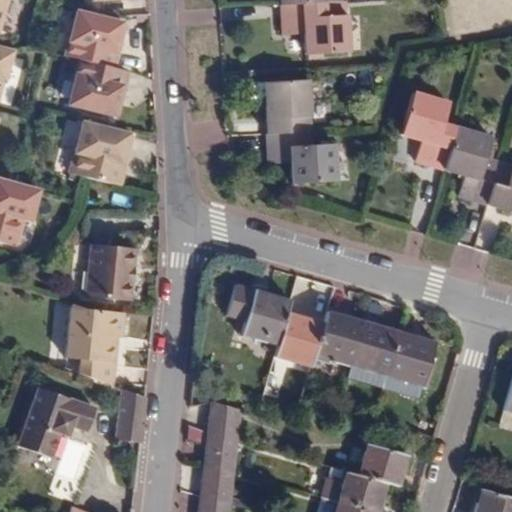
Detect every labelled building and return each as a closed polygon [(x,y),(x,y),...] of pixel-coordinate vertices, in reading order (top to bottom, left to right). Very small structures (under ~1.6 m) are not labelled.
[(342,1),(281,4),(283,35),(304,34),(305,55),(349,53),(347,0),(342,1)] [(120,38),(124,23),(75,12),(64,57),(78,60),(113,68),(117,52),(113,51),(116,37),(120,38)] [(0,89),(10,52),(0,49),(0,89)] [(122,89),(127,72),(113,68),(78,60),(67,105),(115,117),(119,102),(115,101),(118,88),(122,89)] [(264,81),(267,134),(311,130),(307,77),(264,81)] [(444,169),(456,128),(443,124),(449,104),(413,94),(400,135),(421,141),(416,162),(444,169)] [(126,150),(130,135),(80,123),(68,173),(118,186),(123,164),(119,163),(123,149),(126,150)] [(492,138),(456,128),(444,169),(466,176),(460,197),(487,205),(499,163),(486,160),(492,138)] [(311,130),(267,134),(269,164),(291,162),(293,184),(336,181),(332,143),(312,144),(311,130)] [(487,205),(511,211),(511,166),(499,163),(487,205)] [(28,220),(36,191),(0,180),(0,243),(14,247),(22,218),(28,220)] [(132,251),(88,248),(84,298),(129,301),(130,281),(128,281),(129,271),(131,271),(132,251)] [(276,347),(285,313),(289,301),(251,291),(238,336),(276,347)] [(225,301),(222,318),(238,320),(241,303),(225,301)] [(83,311),(68,306),(63,354),(75,355),(73,373),(110,385),(112,361),(108,360),(110,335),(118,336),(120,314),(83,311)] [(312,357),(348,368),(361,323),(325,312),(322,324),(312,357)] [(285,313),(276,347),(272,359),(309,369),(312,357),(322,324),(285,313)] [(396,333),(361,323),(348,368),(383,377),(396,333)] [(432,343),(396,333),(383,377),(420,388),(432,343)] [(511,413),(511,372),(501,411),(511,413)] [(94,406),(38,386),(16,446),(49,457),(58,431),(66,434),(70,424),(85,431),(94,406)] [(144,397),(121,389),(115,439),(139,441),(144,397)] [(227,511),(238,410),(208,403),(196,511),(227,511)] [(362,446),(353,476),(384,484),(396,487),(404,457),(362,446)] [(180,485),(195,488),(198,469),(184,466),(180,485)] [(368,511),(375,511),(384,484),(353,476),(341,472),(333,503),(368,511)] [(511,511),(511,500),(479,491),(472,511),(511,511)] [(368,511),(333,503),(329,511),(368,511)]
